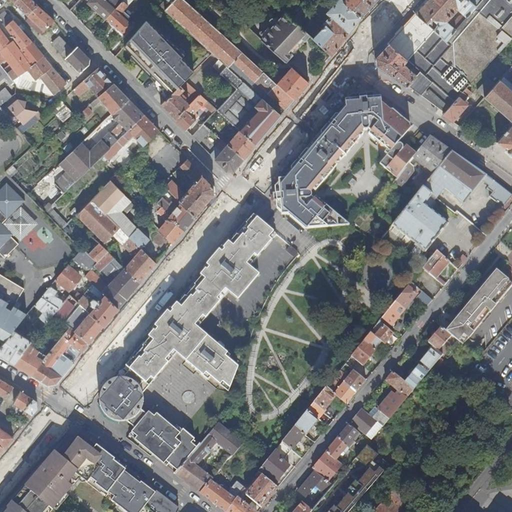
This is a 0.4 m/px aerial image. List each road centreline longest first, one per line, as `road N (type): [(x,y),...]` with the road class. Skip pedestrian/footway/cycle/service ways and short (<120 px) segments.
road 1 (residential): [(511,211),(265,511)]
road 2 (tertiary): [(229,191),(53,402)]
road 3 (tertiary): [(239,201),(63,410)]
road 4 (residential): [(229,191),(50,0)]
road 5 (tertiary): [(390,0),(229,191)]
road 6 (residential): [(511,184),(349,68)]
road 7 (tertiary): [(349,68),(239,201)]
road 8 (residential): [(63,410),(201,511)]
